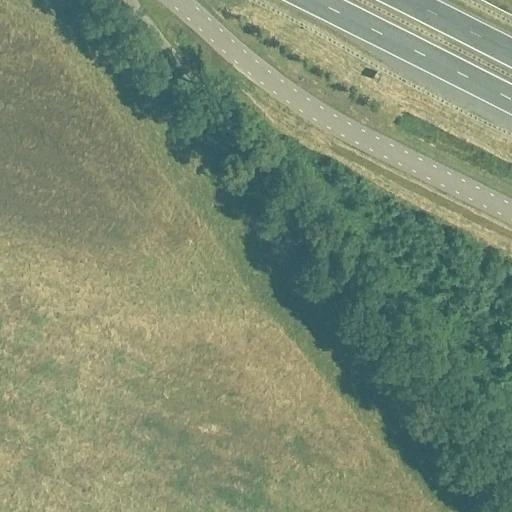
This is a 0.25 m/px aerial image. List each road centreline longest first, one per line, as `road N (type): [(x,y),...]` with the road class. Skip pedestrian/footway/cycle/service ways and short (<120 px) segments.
road 1 (unclassified): [(511,213),(308,109),(176,0)]
road 2 (trunk): [(313,0),(511,100)]
road 3 (trunk): [(511,53),(403,0)]
